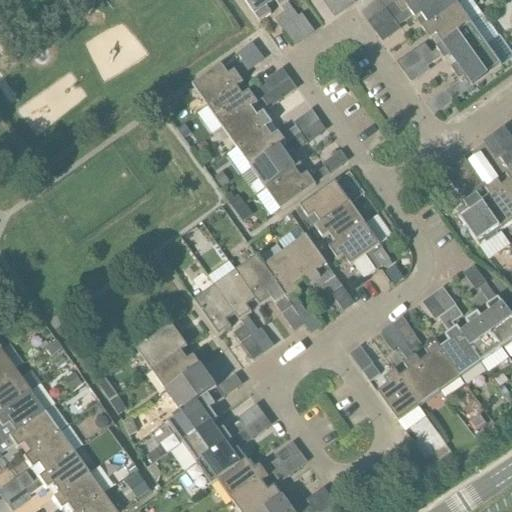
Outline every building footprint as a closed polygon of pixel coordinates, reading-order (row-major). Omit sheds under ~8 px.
[(280,9),(273,0),(242,0),(259,24),(271,16),(267,9),(275,3),(280,9)] [(281,9),(284,14),(291,24),(298,18),(288,4),(292,1),(290,0),(273,0),(280,9),(281,9)] [(421,30),(423,31),(458,7),(453,0),(423,0),(408,11),(403,14),(393,21),(398,28),(413,17),(415,21),(422,17),(428,25),(421,30)] [(407,9),(408,11),(423,0),(400,0),(401,1),(401,0),(409,0),(413,5),(407,9)] [(403,14),(396,4),(386,11),(393,21),(403,14)] [(437,52),(472,27),(458,7),(423,31),(430,42),(436,37),(442,46),(436,50),(437,52)] [(281,31),(291,24),(284,14),(274,21),(281,31)] [(472,27),(437,52),(432,55),(422,62),(427,69),(442,58),(445,62),(451,58),(457,67),(451,71),(452,73),(487,48),(472,27)] [(237,56),(242,63),(257,52),(252,45),(237,56)] [(432,55),(425,45),(415,51),(422,62),(432,55)] [(487,48),(452,73),(459,83),(465,79),(473,89),(502,68),(487,48)] [(221,67),(192,88),(208,110),(237,89),(243,85),(235,73),(228,78),(221,67)] [(452,104),(462,97),(454,86),(444,93),(452,104)] [(237,89),(208,110),(222,129),(257,105),(262,101),(272,94),(267,87),(252,97),(249,93),(243,98),(237,89)] [(272,94),(262,101),(269,111),(279,104),(272,94)] [(169,105),(162,110),(167,116),(173,112),(169,105)] [(222,129),(237,150),(272,125),(264,114),(258,119),(252,110),(258,106),(257,105),(222,129)] [(192,134),(185,125),(178,131),(185,139),(192,134)] [(237,150),(251,171),(286,146),(291,142),(301,135),(296,128),(281,139),(278,134),(272,139),(266,130),(272,126),(272,125),(237,150)] [(301,135),(291,142),(298,152),(308,145),(301,135)] [(210,150),(204,142),(196,149),(201,156),(210,150)] [(251,171),(266,191),(301,167),(293,155),(287,160),(281,151),(287,147),(286,146),(251,171)] [(511,204),(511,162),(506,154),(499,159),(510,174),(506,177),(510,183),(502,189),(501,189),(511,204)] [(301,167),(266,191),(281,212),(316,187),(315,187),(330,176),(325,169),(310,179),(307,176),(301,180),(295,171),(301,167)] [(229,184),(222,173),(215,179),(222,189),(229,184)] [(500,233),(511,224),(511,204),(501,189),(502,189),(497,183),(486,191),(475,176),(465,184),(500,233)] [(316,231),(351,206),(335,184),(300,208),(308,220),(314,216),(321,225),(314,229),(316,231)] [(479,248),(500,233),(465,184),(458,188),(469,203),(465,206),(469,212),(459,219),(479,248)] [(235,213),(245,206),(239,197),(235,200),(230,193),(224,198),(229,204),(235,213)] [(245,205),(245,206),(235,213),(242,223),(253,216),(245,205)] [(330,251),(365,226),(351,206),(316,231),(323,241),(329,237),(335,245),(329,250),(330,251)] [(290,217),(284,221),(287,225),(287,226),(293,221),(290,217)] [(364,280),(376,272),(365,257),(380,247),(365,226),(330,251),(337,262),(343,257),(351,267),(354,265),(364,280)] [(285,253),(309,289),(320,281),(327,291),(327,290),(331,296),(342,288),(306,238),(285,253)] [(382,268),(390,262),(382,251),(374,257),(382,268)] [(263,268),(277,288),(285,299),(292,309),(299,318),(306,313),(296,298),(300,295),(296,289),(304,283),(309,289),(285,253),(265,267),(263,268)] [(258,258),(236,274),(261,309),(272,300),(268,294),(277,288),(263,268),(265,267),(258,258)] [(240,323),(244,328),(251,338),(258,332),(248,318),(251,315),(247,309),(256,303),(260,309),(261,309),(236,274),(215,288),(240,323)] [(476,316),(501,350),(511,341),(511,319),(498,300),(497,300),(486,286),(479,291),(490,305),(486,308),(490,314),(482,321),(477,314),(476,316)] [(240,324),(240,323),(215,288),(194,303),(219,338),(231,330),(226,323),(235,317),(240,324)] [(282,316),(292,309),(285,299),(274,306),(282,316)] [(15,309),(21,317),(32,309),(26,301),(15,309)] [(452,325),(453,325),(463,318),(456,308),(445,316),(452,325)] [(480,364),(455,330),(452,325),(445,316),(438,320),(449,335),(445,337),(449,344),(441,350),(436,344),(435,345),(460,379),(480,364)] [(480,364),(501,350),(476,316),(465,323),(470,329),(461,335),(457,329),(455,330),(480,364)] [(404,318),(383,331),(394,349),(415,336),(404,318)] [(240,345),(251,338),(244,328),(233,335),(240,345)] [(136,352),(152,374),(187,349),(179,337),(173,342),(165,331),(136,352)] [(411,354),(421,347),(414,337),(404,344),(411,354)] [(48,347),(45,342),(38,347),(42,352),(48,347)] [(61,350),(56,342),(45,350),(50,358),(61,350)] [(440,393),(415,359),(411,354),(404,344),(397,349),(408,363),(404,367),(409,372),(400,379),(395,373),(394,374),(419,409),(440,393)] [(440,393),(460,379),(435,345),(424,352),(429,358),(420,364),(416,358),(415,359),(440,393)] [(152,374),(166,393),(201,368),(193,358),(187,362),(181,353),(187,349),(152,374)] [(0,381),(14,372),(0,353),(0,381)] [(362,374),(370,384),(380,376),(373,366),(362,374)] [(166,393),(181,414),(216,390),(208,378),(202,383),(195,374),(201,369),(201,368),(166,393)] [(0,412),(28,393),(14,372),(0,381),(0,412)] [(70,393),(81,384),(74,374),(62,382),(70,393)] [(398,424),(419,409),(394,374),(383,381),(388,387),(377,395),(398,424)] [(111,403),(119,398),(103,376),(95,382),(111,403)] [(510,396),(504,388),(500,391),(505,399),(510,396)] [(167,423),(167,424),(182,445),(217,420),(210,410),(224,400),(217,389),(216,390),(181,414),(167,423)] [(0,429),(0,445),(43,414),(28,393),(0,412),(0,427),(1,429),(0,429)] [(119,398),(111,403),(119,416),(128,411),(119,398)] [(22,459),(23,460),(58,435),(43,414),(0,445),(0,455),(13,446),(16,450),(22,446),(28,454),(22,459)] [(124,423),(130,438),(140,431),(132,418),(124,423)] [(197,465),(232,441),(236,438),(246,431),(241,423),(226,434),(224,430),(217,434),(211,426),(217,421),(217,420),(182,445),(197,465)] [(246,431),(236,438),(244,448),(253,441),(246,431)] [(37,479),(37,480),(72,455),(58,435),(23,460),(31,471),(37,466),(43,475),(37,479)] [(218,483),(247,462),(238,450),(232,455),(226,446),(232,442),(232,441),(197,465),(212,487),(218,483)] [(152,465),(153,465),(167,455),(161,447),(147,458),(152,465)] [(51,500),(52,500),(87,475),(72,455),(37,480),(33,484),(23,491),(28,498),(43,487),(45,491),(52,487),(58,495),(51,500)] [(218,483),(232,503),(268,478),(272,475),(282,468),(277,461),(263,471),(260,467),(253,472),(247,462),(218,483)] [(282,468),(272,475),(280,485),(289,478),(282,468)] [(23,491),(33,484),(25,474),(15,480),(23,491)] [(80,511),(102,497),(87,475),(52,500),(60,511),(66,507),(69,511),(80,511)] [(149,492),(136,475),(123,484),(136,501),(149,492)] [(232,503),(238,511),(263,511),(282,499),(274,488),(268,492),(262,484),(268,479),(268,478),(232,503)] [(112,511),(102,497),(80,511),(112,511)] [(282,499),(263,511),(307,511),(311,509),(306,502),(291,511),(281,511),(276,504),(283,500),(282,499)]
